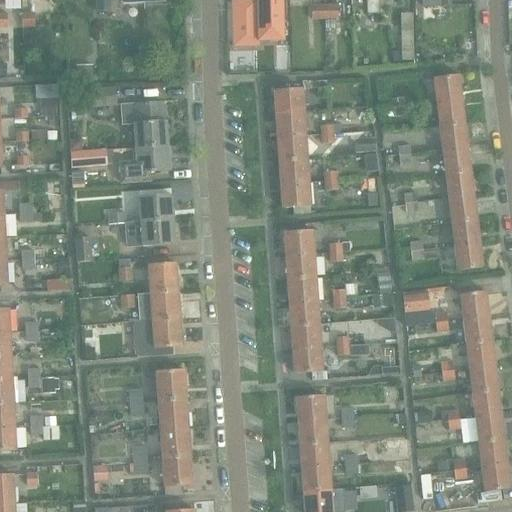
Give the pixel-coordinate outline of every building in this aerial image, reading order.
[(123,0),(123,3),(166,2),(166,0),(98,0),(99,12),(111,12),(111,0),(123,0)] [(257,0),(233,1),(234,48),(259,47),(259,43),(281,42),(284,42),(282,0),(257,0)] [(368,0),(369,14),(379,14),(378,0),(368,0)] [(311,6),(311,20),(324,20),(324,5),(311,6)] [(337,5),(324,5),(324,20),(333,20),(338,20),(337,5)] [(35,13),(22,13),(22,28),(35,28),(35,13)] [(401,52),(400,52),(402,61),(413,60),(412,14),(400,14),(401,52)] [(401,61),(402,61),(400,52),(392,52),(392,63),(401,63),(401,61)] [(92,64),(76,65),(76,80),(92,79),(92,64)] [(434,79),(437,104),(463,100),(460,75),(434,79)] [(330,87),(317,88),(317,97),(331,96),(330,88),(330,87)] [(116,107),(115,88),(89,89),(91,108),(116,107)] [(274,91),(276,116),(304,114),(302,89),(274,91)] [(56,98),(40,99),(41,116),(57,116),(56,98)] [(391,99),(392,109),(405,107),(403,98),(391,99)] [(466,124),(463,100),(437,104),(440,128),(466,124)] [(122,106),(123,126),(135,125),(137,148),(170,146),(168,121),(166,121),(164,103),(122,106)] [(406,116),(405,107),(392,109),(380,110),(381,119),(393,118),(394,118),(406,116)] [(28,118),(27,109),(13,110),(14,119),(28,118)] [(84,110),(73,110),(73,121),(84,120),(84,110)] [(305,137),(304,114),(276,116),(278,139),(305,137)] [(469,148),(466,124),(440,128),(443,152),(469,148)] [(320,126),(320,135),(333,135),(333,125),(320,126)] [(57,130),(46,131),(47,140),(57,139),(57,130)] [(46,131),(31,131),(31,141),(47,140),(46,131)] [(28,132),(14,133),(15,143),(28,142),(28,132)] [(334,144),(333,135),(320,135),(321,145),(334,144)] [(307,160),(305,137),(278,139),(280,162),(307,160)] [(76,140),(70,140),(70,152),(81,151),(81,144),(76,140)] [(374,141),(354,142),(355,156),(375,154),(374,141)] [(138,162),(122,163),(118,163),(119,185),(151,183),(151,172),(172,171),(170,146),(137,148),(138,162)] [(409,146),(397,147),(397,148),(398,156),(410,155),(409,146)] [(472,173),(469,148),(443,152),(446,176),(472,173)] [(71,153),(71,169),(90,168),(90,152),(71,153)] [(411,165),(410,155),(398,156),(399,166),(411,165)] [(29,166),(29,157),(16,157),(16,166),(29,166)] [(309,183),(307,160),(280,162),(281,185),(309,183)] [(82,172),(71,173),(72,187),(82,187),(82,172)] [(323,173),(323,182),(337,181),(336,172),(323,173)] [(475,197),(472,173),(446,176),(449,200),(475,197)] [(338,191),(337,181),(323,182),(324,192),(338,191)] [(311,207),(309,183),(281,185),(283,209),(311,207)] [(404,204),(417,202),(415,193),(402,195),(404,204)] [(141,197),(143,222),(175,220),(173,195),(141,197)] [(374,197),(365,197),(365,210),(375,209),(374,197)] [(478,221),(475,197),(449,200),(452,224),(478,221)] [(417,202),(404,204),(405,213),(418,211),(417,202)] [(32,204),(19,205),(19,223),(32,223),(32,204)] [(107,215),(108,225),(124,224),(126,224),(126,223),(126,213),(107,215)] [(126,224),(124,224),(126,248),(144,247),(177,245),(175,220),(143,222),(126,223),(126,224)] [(481,244),(478,221),(452,224),(455,247),(481,244)] [(285,233),(287,257),(314,255),(313,231),(285,233)] [(90,238),(74,239),(76,263),(92,262),(90,238)] [(409,243),(410,252),(422,250),(421,241),(409,243)] [(349,243),(328,244),(329,254),(342,253),(350,253),(349,243)] [(484,269),(481,244),(455,247),(458,272),(484,269)] [(21,251),(22,270),(35,269),(34,250),(21,251)] [(422,250),(410,252),(412,261),(424,259),(422,250)] [(343,262),(342,253),(329,254),(329,263),(343,262)] [(316,278),(314,255),(287,257),(288,281),(316,278)] [(66,260),(56,261),(56,274),(66,274),(66,260)] [(0,285),(8,285),(7,261),(0,261),(0,285)] [(150,265),(152,293),(180,291),(178,263),(150,265)] [(133,281),(132,267),(117,268),(118,281),(133,281)] [(318,302),(316,278),(288,281),(290,304),(318,302)] [(70,291),(69,280),(47,281),(47,292),(70,291)] [(332,291),(333,300),(345,299),(344,290),(332,291)] [(152,293),(154,319),(182,317),(180,291),(152,293)] [(402,294),(406,327),(435,323),(447,322),(446,313),(435,314),(429,311),(426,291),(402,294)] [(461,296),(464,321),(490,318),(487,292),(461,296)] [(135,309),(134,295),(119,296),(120,309),(135,309)] [(333,309),(345,309),(345,299),(333,300),(333,309)] [(320,325),(318,302),(290,304),(292,327),(320,325)] [(0,310),(0,334),(10,334),(9,310),(0,310)] [(172,346),(174,346),(184,345),(182,317),(154,319),(154,321),(134,323),(134,325),(132,325),(134,356),(136,356),(137,358),(173,355),(172,346)] [(493,342),(490,318),(464,321),(467,345),(493,342)] [(394,320),(376,322),(376,327),(390,335),(395,334),(394,320)] [(38,341),(37,322),(24,323),(25,341),(38,341)] [(448,332),(447,322),(435,323),(436,333),(448,332)] [(321,347),(320,325),(292,327),(293,349),(321,347)] [(0,357),(12,357),(10,334),(0,334),(0,357)] [(335,338),(335,347),(349,346),(348,337),(335,338)] [(496,367),(493,342),(467,345),(470,370),(496,367)] [(336,356),(349,355),(349,346),(335,347),(336,356)] [(323,371),(321,347),(293,349),(295,373),(311,372),(323,371)] [(94,349),(84,349),(85,363),(95,362),(94,349)] [(0,381),(13,381),(12,357),(0,357),(0,381)] [(439,363),(440,373),(453,372),(452,362),(439,363)] [(419,367),(411,367),(412,379),(419,378),(419,367)] [(499,391),(496,367),(470,370),(473,394),(499,391)] [(40,377),(39,369),(26,370),(27,389),(41,388),(40,379),(40,377)] [(158,372),(160,401),(188,399),(186,370),(158,372)] [(323,371),(311,372),(312,381),(327,380),(327,371),(323,371)] [(454,382),(453,372),(440,373),(441,383),(454,382)] [(57,377),(40,377),(40,379),(41,388),(41,393),(53,392),(53,388),(57,388),(57,377)] [(0,404),(14,404),(13,381),(0,381),(0,404)] [(143,403),(142,390),(127,391),(128,404),(143,403)] [(502,416),(499,391),(473,394),(476,419),(502,416)] [(297,398),(299,423),(327,421),(325,396),(297,398)] [(160,401),(162,429),(190,427),(188,399),(160,401)] [(143,416),(143,403),(128,404),(129,417),(143,416)] [(0,427),(15,427),(14,404),(0,404),(0,427)] [(340,409),(340,419),(354,418),(353,408),(340,409)] [(95,409),(88,418),(94,423),(98,423),(104,416),(95,409)] [(459,410),(446,411),(447,422),(460,421),(459,410)] [(429,413),(416,415),(417,426),(431,424),(429,413)] [(29,417),(30,436),(43,436),(42,416),(29,417)] [(505,440),(502,416),(476,419),(479,443),(505,440)] [(55,417),(44,418),(44,427),(56,427),(55,417)] [(403,417),(392,418),(392,428),(404,427),(403,417)] [(355,428),(354,418),(340,419),(341,428),(355,428)] [(328,444),(327,421),(299,423),(301,446),(328,444)] [(447,422),(448,432),(460,431),(460,421),(447,422)] [(0,451),(16,451),(15,427),(0,427),(0,451)] [(162,429),(164,458),(191,456),(190,427),(162,429)] [(386,439),(386,450),(398,449),(399,457),(407,457),(406,438),(386,439)] [(508,464),(505,440),(479,443),(482,467),(508,464)] [(330,467),(328,444),(301,446),(302,469),(330,467)] [(146,447),(132,448),(133,461),(147,460),(146,447)] [(343,456),(344,466),(357,465),(356,455),(343,456)] [(166,488),(193,486),(191,456),(164,458),(166,488)] [(148,473),(147,460),(133,461),(133,464),(129,465),(129,474),(148,473)] [(465,469),(464,460),(451,461),(453,471),(465,469)] [(449,462),(439,463),(440,472),(450,471),(449,462)] [(511,489),(508,464),(482,467),(485,492),(511,489)] [(357,475),(357,465),(344,466),(344,475),(357,475)] [(107,466),(92,467),(93,483),(108,482),(107,466)] [(332,490),(330,467),(302,469),(304,492),(332,490)] [(467,479),(465,469),(453,471),(454,481),(467,479)] [(37,486),(37,474),(26,474),(27,486),(37,486)] [(0,476),(0,506),(15,505),(14,476),(0,476)] [(413,511),(410,485),(394,487),(397,511),(413,511)] [(333,511),(332,490),(304,492),(305,511),(333,511)] [(85,511),(85,501),(75,502),(76,511),(85,511)]
